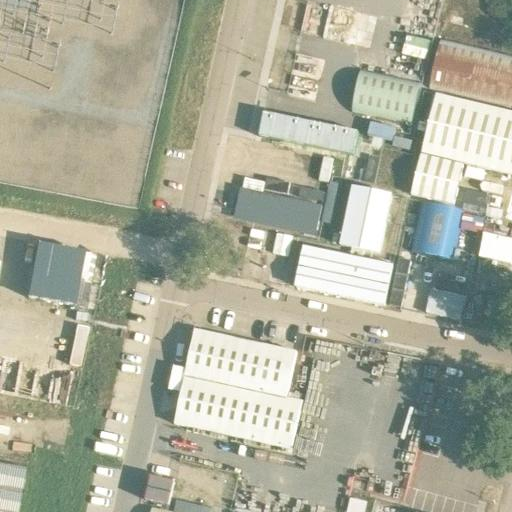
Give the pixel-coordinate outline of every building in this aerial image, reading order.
[(511,110),(511,56),(441,40),(429,91),(511,110)] [(422,84),(361,71),(352,113),(413,126),(422,84)] [(511,114),(436,96),(429,126),(421,124),(419,132),(426,134),(421,155),(511,176),(511,114)] [(357,156),(361,132),(267,114),(262,138),(357,156)] [(411,197),(454,207),(464,167),(420,157),(411,197)] [(352,250),(364,252),(379,255),(392,198),(353,190),(341,247),(352,250)] [(241,191),(234,222),(316,239),(323,208),(241,191)] [(462,211),(486,217),(490,198),(466,193),(462,211)] [(464,214),(421,204),(410,253),(454,263),(464,214)] [(0,276),(24,281),(30,250),(20,249),(21,245),(0,240),(0,276)] [(72,315),(82,256),(30,247),(30,250),(24,281),(20,306),(72,315)] [(386,302),(391,276),(393,269),(362,262),(350,260),(305,250),(296,289),(385,307),(386,302)] [(350,260),(362,262),(364,252),(352,250),(350,260)] [(400,261),(397,278),(391,303),(390,308),(402,310),(403,306),(408,280),(412,263),(401,261),(400,261)] [(0,333),(7,335),(16,285),(0,281),(0,333)] [(461,322),(466,299),(430,292),(426,315),(461,322)] [(175,426),(293,452),(303,404),(287,400),(297,354),(195,332),(175,426)] [(0,511),(19,511),(29,463),(0,457),(0,511)] [(146,507),(166,511),(169,511),(175,484),(152,479),(146,507)] [(351,501),(348,511),(365,511),(367,505),(351,501)]
